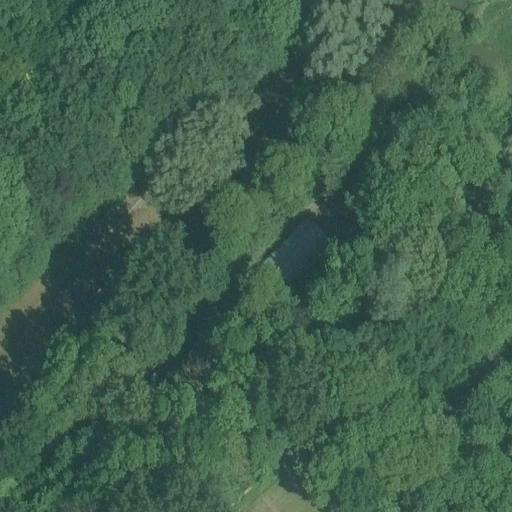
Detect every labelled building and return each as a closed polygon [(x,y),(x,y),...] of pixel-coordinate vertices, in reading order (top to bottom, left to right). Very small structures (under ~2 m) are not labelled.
[(277,298),(328,245),(306,224),(255,278),(277,298)] [(195,362),(185,351),(160,374),(169,384),(195,362)] [(474,384),(466,393),(483,409),(491,401),(474,384)] [(304,434),(296,425),(280,440),(289,449),(304,434)] [(100,451),(89,439),(63,461),(74,473),(100,451)]
